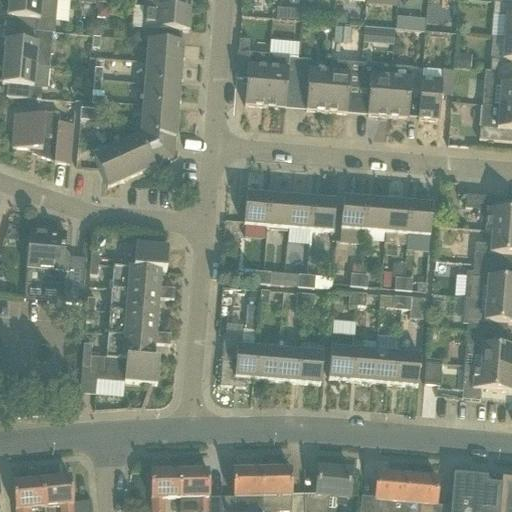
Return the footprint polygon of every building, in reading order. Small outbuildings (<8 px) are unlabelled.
[(57,1),(44,0),(9,0),(7,19),(14,20),(13,32),(52,35),(54,35),(57,1)] [(143,0),(143,8),(157,9),(189,12),(190,0),(143,0)] [(511,5),(501,5),(494,4),(493,17),(506,18),(504,40),(511,40),(511,5)] [(97,19),(109,20),(110,7),(97,7),(97,19)] [(142,42),(148,43),(181,46),(182,34),(187,34),(189,12),(157,9),(143,8),(140,32),(143,32),(142,42)] [(289,10),(288,21),(300,22),(301,11),(289,10)] [(344,14),(335,13),(334,25),(346,26),(347,18),(344,14)] [(407,32),(408,19),(396,18),(395,31),(407,32)] [(334,44),(350,46),(351,30),(335,29),(334,44)] [(374,46),(375,30),(364,29),(363,45),(374,46)] [(52,35),(13,32),(12,43),(5,43),(3,65),(35,68),(49,70),(52,35)] [(92,38),(91,50),(99,51),(100,39),(92,38)] [(490,74),(496,74),(511,75),(511,40),(504,40),(502,62),(491,61),(490,74)] [(244,108),(264,110),(269,57),(269,56),(249,55),(250,42),(239,41),(236,81),(246,82),(244,108)] [(182,46),(181,46),(148,43),(147,60),(181,63),(182,46)] [(457,70),(466,71),(467,57),(458,56),(457,70)] [(288,60),(289,58),(288,57),(288,58),(269,57),(264,110),(285,111),(287,85),(297,86),(299,61),(288,60)] [(180,80),(181,63),(147,60),(145,78),(180,80)] [(305,113),(326,115),(329,75),(309,73),(310,62),(299,61),(297,86),(307,87),(305,113)] [(330,63),(326,115),(346,116),(348,90),(359,91),(361,66),(330,63)] [(49,70),(35,68),(3,65),(1,87),(8,87),(7,99),(40,102),(41,90),(47,91),(49,70)] [(391,68),(371,67),(361,66),(359,91),(369,92),(367,118),(387,120),(391,68)] [(409,95),(420,96),(421,82),(422,71),(391,68),(387,120),(407,121),(409,95)] [(93,82),(102,82),(102,70),(94,70),(93,82)] [(87,73),(75,72),(75,80),(87,81),(87,73)] [(453,73),(441,72),(441,83),(421,82),(420,96),(418,122),(438,124),(441,97),(451,98),(453,73)] [(484,73),(481,108),(511,110),(511,75),(496,74),(490,74),(484,73)] [(178,98),(180,80),(145,78),(144,95),(178,98)] [(101,94),(102,82),(93,82),(92,93),(101,94)] [(177,115),(178,98),(144,95),(142,112),(177,115)] [(103,99),(92,98),(92,106),(105,107),(105,99),(103,99)] [(511,110),(481,108),(478,142),(511,145),(511,110)] [(80,110),(80,122),(95,123),(96,111),(80,110)] [(177,115),(142,112),(140,138),(175,162),(176,160),(177,155),(171,155),(172,140),(175,141),(177,115)] [(69,167),(73,127),(58,126),(59,116),(39,114),(39,119),(15,117),(12,150),(36,152),(36,158),(54,165),(54,166),(69,167)] [(174,164),(175,162),(140,138),(125,145),(139,176),(154,169),(153,167),(167,161),(169,166),(174,164)] [(139,176),(125,145),(109,152),(123,183),(139,176)] [(107,190),(119,185),(123,183),(109,152),(93,159),(107,190)] [(243,228),(265,229),(268,198),(246,196),(243,228)] [(486,221),(485,234),(511,235),(511,213),(496,212),(497,200),(465,197),(464,210),(477,211),(476,220),(486,221)] [(290,200),(268,198),(265,229),(288,231),(290,200)] [(313,202),(290,200),(288,231),(310,233),(313,202)] [(340,231),(363,233),(365,202),(343,200),(340,231)] [(313,202),(310,233),(332,235),(335,204),(313,202)] [(387,204),(365,202),(363,233),(385,235),(387,204)] [(410,206),(387,204),(385,235),(407,237),(410,206)] [(410,206),(407,237),(429,239),(432,208),(410,206)] [(6,239),(21,243),(24,231),(9,227),(6,239)] [(63,265),(65,236),(48,234),(48,231),(34,230),(34,233),(29,233),(27,255),(26,270),(39,271),(38,287),(61,289),(61,294),(67,295),(69,266),(63,265)] [(474,245),(473,267),(502,269),(503,257),(511,258),(511,235),(485,234),(491,235),(490,247),(474,245)] [(133,271),(161,273),(166,274),(168,250),(135,247),(133,270),(133,271)] [(90,266),(98,267),(99,255),(91,255),(90,266)] [(67,295),(83,296),(85,264),(69,263),(69,266),(67,295)] [(89,278),(97,279),(98,267),(90,266),(89,278)] [(466,274),(464,300),(511,303),(511,281),(501,280),(502,269),(473,267),(472,274),(466,274)] [(111,291),(174,297),(174,291),(159,290),(161,273),(133,271),(133,270),(113,268),(111,291)] [(261,287),(262,274),(253,274),(252,286),(261,287)] [(261,287),(269,288),(270,276),(270,275),(262,274),(261,287)] [(390,290),(391,275),(383,274),(382,289),(390,290)] [(269,288),(283,289),(284,277),(270,276),(269,288)] [(305,291),(306,278),(298,277),(297,290),(305,291)] [(349,289),(358,290),(359,277),(350,277),(349,289)] [(359,277),(358,290),(367,291),(368,278),(359,277)] [(306,278),(305,291),(314,292),(315,279),(306,278)] [(394,293),(403,294),(404,281),(395,280),(394,293)] [(404,281),(403,294),(411,294),(412,282),(404,281)] [(109,314),(157,318),(158,301),(173,302),(174,297),(111,291),(109,314)] [(259,308),(259,306),(260,294),(249,293),(248,307),(258,308),(259,308)] [(259,306),(268,307),(269,294),(260,293),(260,294),(259,306)] [(356,309),(358,296),(349,295),(348,308),(356,309)] [(304,309),(305,297),(296,296),(295,309),(304,309)] [(358,296),(356,309),(365,310),(366,297),(358,296)] [(305,297),(304,309),(312,310),(314,297),(305,297)] [(393,299),(379,298),(378,311),(392,312),(393,299)] [(393,299),(392,312),(401,312),(402,300),(393,299)] [(410,300),(402,300),(401,312),(409,313),(410,300)] [(408,321),(423,322),(425,302),(410,300),(409,313),(408,321)] [(511,326),(511,303),(464,300),(462,326),(467,326),(466,334),(498,337),(499,325),(511,326)] [(87,301),(86,312),(94,313),(95,301),(87,301)] [(256,328),(258,308),(248,307),(247,307),(245,327),(256,328)] [(93,325),(94,313),(86,312),(85,324),(93,325)] [(107,337),(170,342),(170,336),(156,335),(157,318),(109,314),(107,337)] [(245,391),(246,381),(249,350),(254,351),(256,333),(242,331),(242,340),(223,338),(219,389),(233,390),(233,393),(234,393),(234,390),(245,391)] [(466,334),(463,368),(471,369),(511,372),(511,349),(497,348),(498,337),(466,334)] [(107,337),(105,360),(154,363),(155,347),(170,348),(170,342),(107,337)] [(328,382),(350,384),(353,353),(353,339),(332,337),(328,382)] [(373,386),(395,387),(397,357),(399,340),(377,338),(375,355),(373,386)] [(82,358),(90,358),(91,347),(83,347),(82,358)] [(254,351),(249,350),(246,381),(271,383),(273,352),(254,351)] [(271,383),(295,385),(298,354),(273,352),(271,383)] [(373,386),(375,355),(353,353),(350,384),(373,386)] [(295,385),(320,387),(322,356),(298,354),(295,385)] [(395,387),(417,389),(420,358),(397,357),(395,387)] [(96,383),(124,385),(157,387),(159,363),(154,363),(105,360),(90,358),(82,358),(81,370),(89,370),(88,375),(96,376),(96,383)] [(439,389),(441,367),(425,365),(424,387),(439,389)] [(511,372),(471,369),(470,382),(462,381),(461,391),(479,392),(509,394),(511,373),(511,372)] [(303,511),(303,496),(292,497),(291,471),(261,472),(262,511),(303,511)] [(316,496),(303,496),(303,511),(335,511),(336,499),(348,500),(351,474),(318,471),(316,496)] [(262,511),(261,472),(232,472),(233,499),(221,499),(221,511),(262,511)] [(164,511),(164,501),(181,500),(180,473),(150,474),(151,501),(151,511),(164,511)] [(181,500),(180,511),(221,511),(221,499),(209,499),(208,473),(180,473),(181,500)] [(375,511),(404,511),(407,479),(377,476),(375,503),(377,503),(375,511)] [(511,511),(511,482),(502,482),(502,488),(485,486),(486,480),(453,477),(452,483),(450,508),(449,511),(511,511)] [(41,482),(44,510),(60,508),(60,511),(72,511),(72,506),(73,506),(70,479),(41,482)] [(449,511),(450,508),(435,507),(438,482),(407,479),(404,511),(449,511)] [(26,511),(43,510),(44,510),(41,482),(12,485),(14,511),(26,511)]
